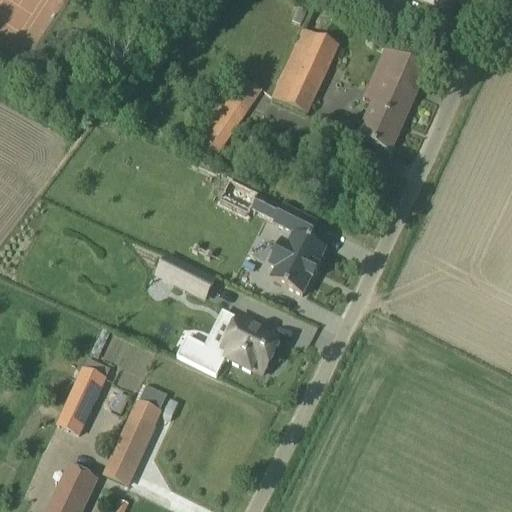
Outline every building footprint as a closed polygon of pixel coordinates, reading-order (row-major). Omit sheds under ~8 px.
[(418,0),(446,12),(451,0),(418,0)] [(392,2),(384,20),(399,26),(407,8),(392,2)] [(306,118),(338,49),(302,32),(271,101),(306,118)] [(371,104),(355,140),(390,155),(427,71),(383,52),(361,100),(371,104)] [(210,167),(261,92),(241,79),(191,153),(210,167)] [(352,168),(330,149),(306,177),(327,196),(352,168)] [(325,252),(310,244),(319,226),(284,208),(275,226),(293,235),(288,246),(281,242),(268,267),(275,271),(270,282),(302,298),(311,281),(313,282),(319,270),(317,269),(325,252)] [(165,256),(153,279),(205,305),(216,282),(165,256)] [(249,375),(255,365),(265,371),(279,344),(264,337),(267,332),(238,318),(221,352),(227,355),(225,359),(224,362),(225,363),(249,375)] [(186,339),(175,360),(216,380),(225,363),(224,362),(225,359),(204,348),(186,339)] [(79,440),(106,382),(105,381),(109,372),(87,362),(55,429),(79,440)] [(159,414),(137,405),(104,478),(125,488),(159,414)] [(82,511),(96,482),(68,469),(48,511),(82,511)] [(117,502),(113,511),(125,511),(127,506),(117,502)]
